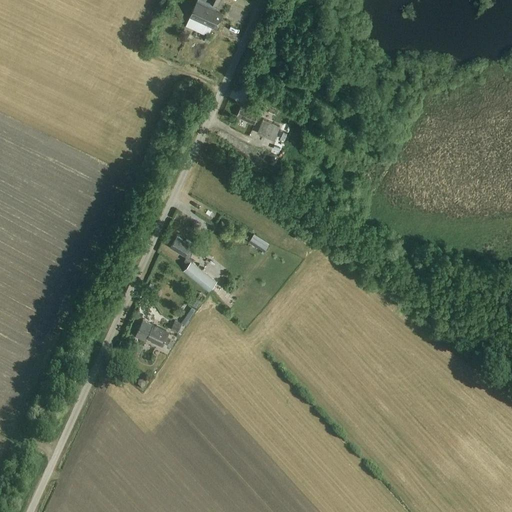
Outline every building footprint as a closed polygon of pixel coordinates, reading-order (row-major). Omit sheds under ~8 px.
[(196,0),(190,16),(216,28),(223,14),(215,10),(207,7),(209,1),(218,5),(219,0),(196,0)] [(260,110),(249,105),(248,109),(241,106),(237,115),(254,123),(260,110)] [(258,132),(274,139),(280,126),(263,119),(258,132)] [(286,245),(293,238),(285,231),(278,238),(286,245)] [(217,281),(192,260),(189,257),(196,245),(192,242),(186,239),(185,241),(176,236),(170,246),(185,254),(186,255),(184,260),(189,264),(183,270),(209,291),(210,290),(217,281)] [(191,306),(184,317),(188,319),(195,309),(191,306)] [(148,337),(163,344),(168,332),(142,320),(135,337),(146,342),(148,337)] [(177,332),(181,324),(174,321),(170,329),(177,332)]
